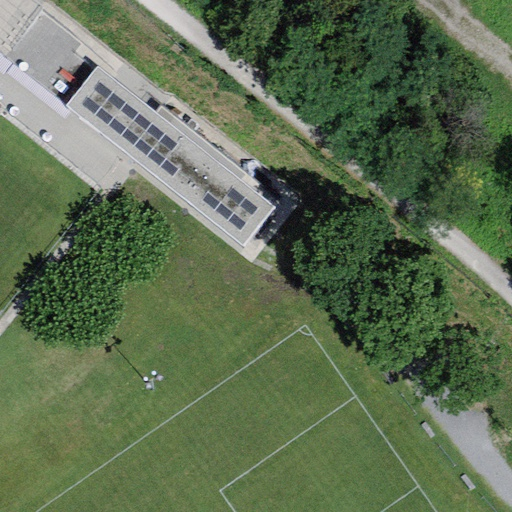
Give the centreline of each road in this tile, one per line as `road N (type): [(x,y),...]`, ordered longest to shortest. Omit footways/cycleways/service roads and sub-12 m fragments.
road 1 (track): [(148,0),(511,291)]
road 2 (track): [(303,257),(400,336),(511,488)]
